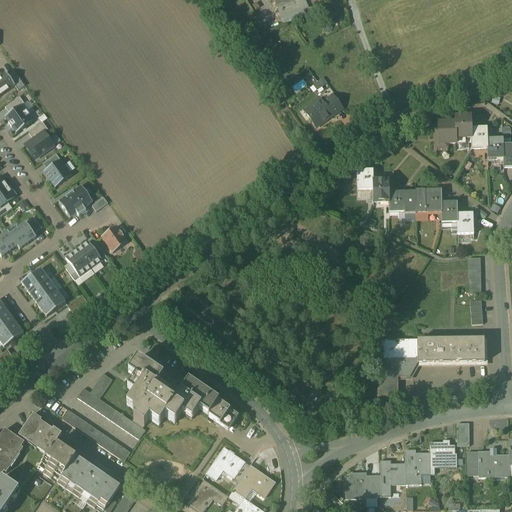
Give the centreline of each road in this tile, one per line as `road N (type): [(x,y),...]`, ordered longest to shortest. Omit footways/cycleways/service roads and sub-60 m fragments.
road 1 (residential): [(144,311),(149,297),(387,131),(511,72)]
road 2 (residential): [(162,511),(126,486),(134,475),(17,394)]
road 3 (residential): [(144,311),(150,326),(272,428)]
road 4 (residential): [(349,446),(428,418),(506,407)]
road 5 (residential): [(272,428),(251,451),(221,434),(169,511)]
road 6 (residential): [(498,257),(506,407)]
road 7 (residential): [(503,224),(392,137)]
road 8 (residential): [(498,257),(440,255),(368,224)]
